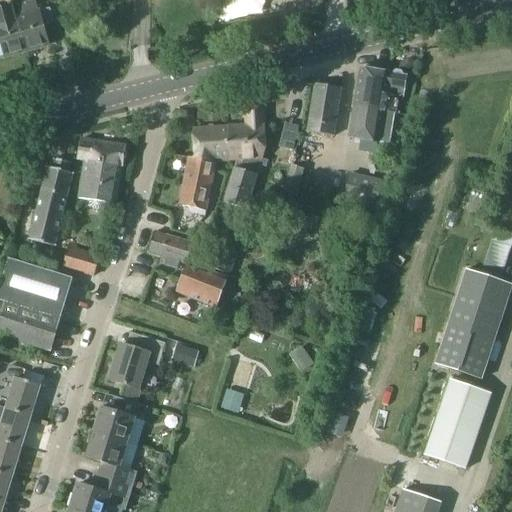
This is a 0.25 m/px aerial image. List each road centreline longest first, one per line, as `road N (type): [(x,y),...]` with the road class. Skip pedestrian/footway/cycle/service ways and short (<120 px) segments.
road 1 (residential): [(40,511),(155,137),(156,88)]
road 2 (tertiary): [(156,88),(511,8)]
road 3 (tertiary): [(0,129),(156,88)]
